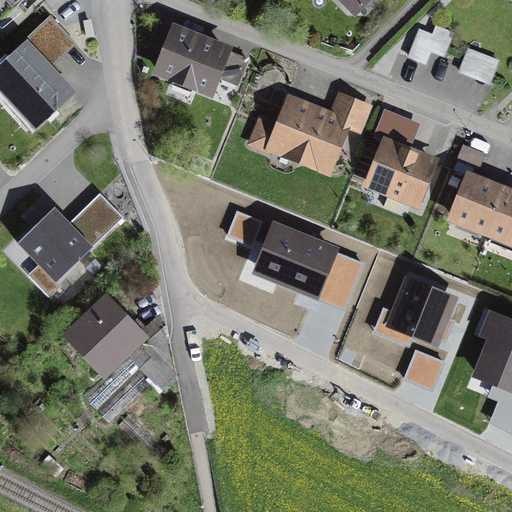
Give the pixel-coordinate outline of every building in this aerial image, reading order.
[(0,0),(0,3),(8,12),(20,0),(0,0)] [(52,11),(38,22),(63,51),(76,40),(52,11)] [(28,37),(54,60),(62,50),(37,27),(28,37)] [(443,56),(452,33),(438,27),(434,36),(421,30),(410,58),(424,63),(429,51),(443,56)] [(159,72),(210,92),(226,51),(175,31),(159,72)] [(36,124),(70,93),(27,46),(0,71),(0,76),(24,102),(20,106),(36,124)] [(497,61),(470,50),(461,72),(488,83),(497,61)] [(345,124),(345,125),(359,130),(368,107),(340,96),(331,119),(345,124)] [(291,102),(280,130),(260,122),(252,143),(272,151),(273,147),(327,169),(345,125),(345,124),(331,119),(291,102)] [(370,184),(416,203),(433,162),(386,143),(370,184)] [(463,146),(458,160),(479,168),(484,154),(463,146)] [(469,177),(453,218),(489,232),(505,192),(469,177)] [(511,194),(505,192),(489,232),(511,241),(511,194)] [(69,223),(54,208),(18,243),(57,283),(123,218),(100,194),(69,223)] [(337,248),(274,224),(255,273),(318,297),(337,248)] [(457,298),(407,278),(388,325),(438,345),(457,298)] [(106,305),(74,335),(105,368),(137,337),(126,326),(133,320),(123,310),(116,316),(106,305)] [(511,321),(490,312),(481,335),(489,338),(474,376),(511,391),(511,321)] [(147,336),(84,397),(109,423),(153,381),(161,390),(174,377),(159,317),(143,332),(147,336)] [(166,449),(129,414),(118,425),(155,460),(166,449)]
